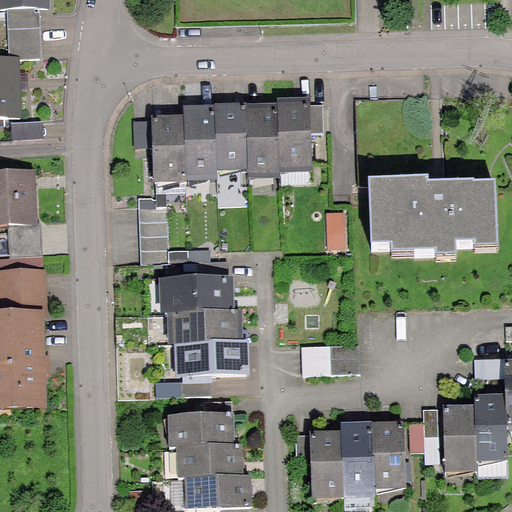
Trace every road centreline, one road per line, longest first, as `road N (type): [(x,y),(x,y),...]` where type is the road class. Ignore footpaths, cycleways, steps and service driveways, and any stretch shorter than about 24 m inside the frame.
road 1 (residential): [(99,511),(86,167),(104,45)]
road 2 (residential): [(511,49),(104,45)]
